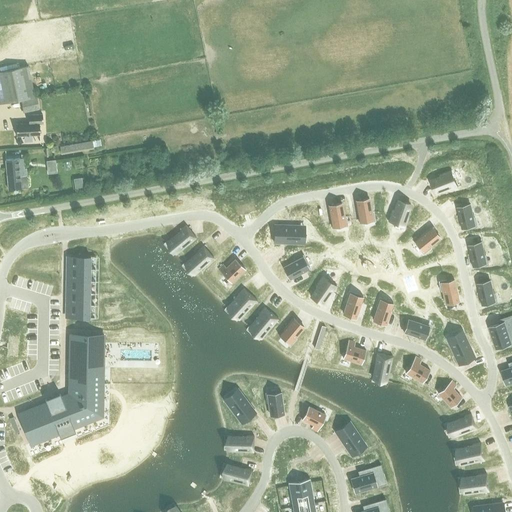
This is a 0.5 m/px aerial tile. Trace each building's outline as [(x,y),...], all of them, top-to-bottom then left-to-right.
[(0,103),(34,96),(28,66),(0,71),(0,103)] [(23,112),(39,108),(36,97),(21,100),(23,112)] [(40,123),(43,123),(43,114),(28,115),(29,123),(16,124),(16,136),(40,135),(40,123)] [(92,139),(60,145),(62,154),(93,148),(93,146),(92,140),(92,139)] [(6,160),(8,190),(28,188),(27,175),(19,176),(19,169),(21,169),(20,159),(6,160)] [(54,159),(47,160),(48,173),(56,172),(54,159)] [(441,175),(430,179),(435,192),(446,188),(447,190),(457,186),(451,170),(441,174),(441,175)] [(81,178),(73,179),(75,188),(82,187),(81,178)] [(368,198),(355,200),(359,222),(361,222),(362,221),(361,221),(368,220),(366,213),(370,212),(371,212),(371,211),(368,198)] [(391,210),(388,220),(404,226),(408,215),(406,215),(410,204),(397,199),(393,210),(391,210)] [(253,200),(234,205),(236,215),(243,213),(244,213),(248,212),(249,212),(256,210),(253,200)] [(341,202),(328,205),(332,226),(334,226),(340,225),(339,217),(343,217),(344,217),(344,216),(341,202)] [(470,203),(457,206),(462,228),(464,227),(465,227),(470,225),(469,218),(473,217),(473,216),(470,203)] [(184,225),(167,240),(178,253),(195,238),(184,225)] [(273,225),(273,242),(298,243),(299,226),(273,225)] [(431,227),(414,241),(415,242),(416,243),(420,247),(425,243),(428,246),(428,247),(429,246),(440,237),(431,227)] [(481,241),(468,244),(473,265),(475,265),(476,265),(475,265),(481,263),(480,256),(484,255),(485,255),(484,254),(481,241)] [(202,246),(185,260),(196,273),(213,258),(202,246)] [(70,261),(67,261),(67,268),(70,268),(89,268),(90,256),(70,255),(70,261)] [(223,263),(218,269),(231,282),(245,269),(234,258),(226,266),(223,263)] [(295,260),(283,267),(289,279),(309,269),(308,267),(307,266),(304,261),(298,264),(296,261),(296,260),(295,260)] [(70,273),(67,273),(67,280),(70,280),(89,280),(89,268),(70,268),(70,273)] [(317,286),(310,295),(321,303),(328,294),(329,295),(336,286),(322,276),(315,285),(317,286)] [(442,289),(441,289),(442,290),(444,303),(458,300),(453,279),(451,279),(450,280),(444,281),(446,288),(442,289)] [(70,285),(67,285),(67,292),(70,292),(89,292),(89,280),(70,280),(70,285)] [(490,280),(477,283),(481,304),(484,304),(484,303),(490,302),(489,295),(493,294),(493,293),(490,280)] [(243,288),(228,305),(240,316),(256,300),(243,288)] [(69,297),(66,297),(66,304),(69,304),(89,304),(89,292),(70,292),(69,297)] [(347,300),(342,313),(356,318),(363,297),(360,296),(354,294),(352,301),(348,300),(348,299),(347,299),(347,300)] [(377,307),(372,320),(385,324),(392,303),(390,302),(384,300),(382,307),(378,306),(377,306),(377,307)] [(69,309),(66,309),(66,316),(89,317),(89,304),(69,304),(69,309)] [(264,309),(250,326),(263,337),(277,320),(264,309)] [(499,323),(489,326),(496,348),(510,343),(511,343),(509,338),(511,336),(511,314),(498,319),(499,323)] [(292,319),(278,336),(280,337),(281,337),(286,341),(290,335),(293,338),(294,339),(295,338),(303,327),(292,319)] [(407,319),(403,332),(423,339),(424,337),(424,336),(426,330),(419,328),(420,324),(421,324),(421,323),(420,323),(407,319)] [(46,402),(18,414),(30,443),(58,431),(60,436),(60,433),(72,428),(74,431),(75,430),(73,425),(100,414),(102,333),(71,333),(70,393),(61,397),(59,392),(58,392),(59,395),(47,400),(45,397),(44,398),(46,402)] [(462,335),(447,342),(458,365),(473,358),(462,335)] [(348,340),(342,358),(361,364),(365,350),(354,346),(355,342),(348,340)] [(376,353),(372,375),(386,378),(391,356),(376,353)] [(415,356),(405,372),(421,383),(429,370),(419,364),(421,360),(415,356)] [(511,366),(509,367),(501,370),(506,383),(511,381),(511,360),(511,361),(511,362),(511,364),(511,366)] [(451,380),(437,393),(451,407),(461,397),(453,388),(456,385),(451,380)] [(240,392),(226,402),(241,423),(255,412),(240,392)] [(269,401),(268,401),(268,402),(270,415),(283,413),(281,392),(278,392),(272,393),(273,400),(269,401)] [(308,406),(301,419),(312,425),(310,428),(317,432),(325,415),(308,406)] [(470,414),(449,422),(454,436),(475,428),(470,414)] [(351,425),(337,435),(352,456),(366,446),(351,425)] [(253,436),(230,436),(230,451),(252,451),(253,436)] [(480,443),(458,448),(461,465),(483,460),(480,443)] [(229,464),(225,479),(247,485),(251,470),(229,464)] [(358,476),(350,478),(354,492),(375,485),(376,485),(373,476),(382,474),(380,465),(380,464),(360,470),(360,471),(362,475),(358,476)] [(485,474),(463,477),(465,494),(488,491),(485,474)] [(309,478),(298,480),(301,495),(312,494),(309,478)] [(298,480),(287,482),(290,497),(301,495),(298,480)] [(363,510),(357,511),(378,511),(387,508),(384,499),(385,499),(385,498),(365,504),(365,505),(366,509),(363,510)] [(503,511),(502,502),(477,505),(477,511),(503,511)]
